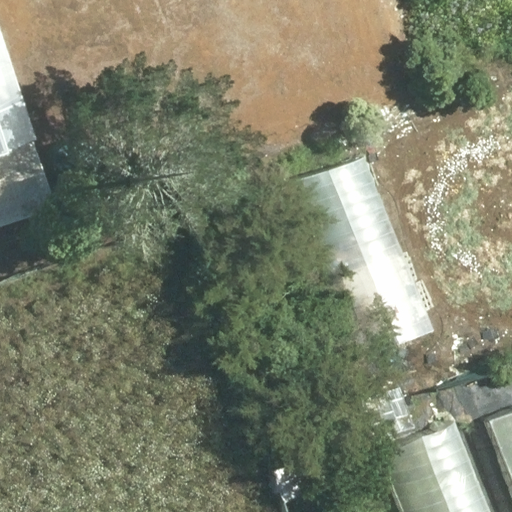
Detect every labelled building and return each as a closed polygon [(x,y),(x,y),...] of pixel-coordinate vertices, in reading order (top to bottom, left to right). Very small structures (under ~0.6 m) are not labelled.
[(0,220),(49,204),(0,53),(0,220)] [(428,329),(361,153),(290,180),(357,355),(428,329)] [(352,403),(368,440),(408,423),(392,385),(352,403)] [(511,406),(482,418),(511,493),(511,406)] [(491,511),(453,415),(377,445),(403,511),(491,511)]
